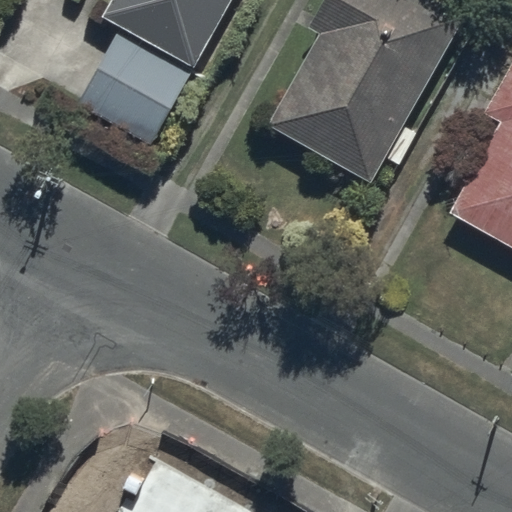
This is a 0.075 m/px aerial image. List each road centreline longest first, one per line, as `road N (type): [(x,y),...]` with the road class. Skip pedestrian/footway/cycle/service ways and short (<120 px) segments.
road 1 (residential): [(511,502),(70,256)]
road 2 (residential): [(70,256),(0,381)]
